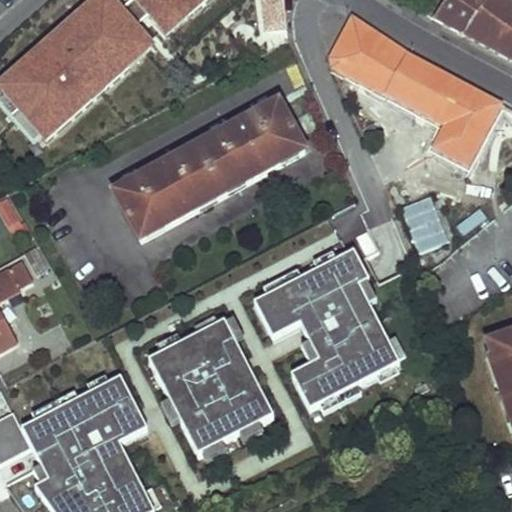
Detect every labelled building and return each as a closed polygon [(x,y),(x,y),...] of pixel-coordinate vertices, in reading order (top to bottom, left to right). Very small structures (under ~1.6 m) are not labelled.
[(126,0),(164,52),(178,42),(188,57),(206,45),(216,60),(265,27),(245,0),(237,0),(213,17),(201,0),(126,0)] [(287,29),(284,0),(263,0),(266,31),(287,29)] [(466,37),(492,0),(450,0),(436,20),(466,37)] [(494,51),(511,23),(511,8),(500,0),(492,0),(466,37),(494,51)] [(334,71),(445,127),(433,151),(471,170),(503,107),(409,56),(353,19),(330,59),(334,71)] [(511,23),(494,51),(511,61),(511,23)] [(278,119),(114,207),(139,253),(302,165),(278,119)] [(10,197),(0,202),(0,213),(11,237),(26,230),(10,197)] [(428,200),(398,213),(418,260),(448,248),(428,200)] [(362,253),(375,249),(370,232),(356,236),(362,253)] [(37,249),(24,256),(36,277),(49,269),(37,249)] [(371,285),(355,255),(254,307),(273,344),(303,328),(323,367),(296,381),(312,413),(400,368),(360,291),(371,285)] [(0,355),(18,346),(0,313),(0,306),(21,296),(20,291),(34,284),(25,267),(0,280),(0,355)] [(275,418),(226,325),(151,365),(200,458),(275,418)] [(511,417),(511,511),(511,338),(488,347),(511,417)] [(115,359),(6,417),(34,469),(107,431),(137,416),(143,414),(115,359)] [(107,431),(119,453),(148,438),(137,416),(107,431)] [(82,484),(66,492),(74,506),(90,498),(97,511),(134,511),(141,508),(117,462),(82,481),(82,484)] [(175,507),(177,511),(211,511),(203,493),(175,507)]
